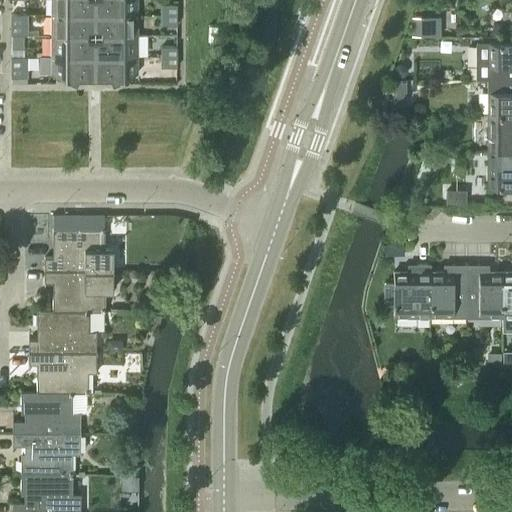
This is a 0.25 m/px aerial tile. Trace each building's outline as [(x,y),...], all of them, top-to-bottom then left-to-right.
[(93,0),(50,0),(51,13),(94,13),(93,0)] [(137,0),(93,0),(94,13),(138,12),(137,0)] [(162,2),(162,13),(177,13),(177,2),(162,2)] [(138,12),(94,13),(94,34),(138,34),(138,12)] [(11,13),(11,23),(26,23),(26,13),(11,13)] [(94,13),(51,13),(51,34),(94,34),(94,13)] [(177,23),(177,13),(162,13),(163,23),(177,23)] [(439,35),(440,16),(410,16),(410,35),(439,35)] [(26,34),(26,23),(11,23),(11,34),(23,34),(26,34)] [(23,34),(11,34),(11,56),(23,56),(23,34)] [(94,34),(51,34),(50,56),(94,56),(94,55),(94,34)] [(138,34),(94,34),(94,55),(138,55),(138,34)] [(488,79),(511,78),(511,41),(488,41),(488,79)] [(161,56),(176,56),(176,46),(161,46),(161,56)] [(138,55),(94,55),(94,56),(94,78),(101,78),(110,78),(112,83),(138,72),(138,55)] [(11,66),(26,66),(26,56),(23,56),(11,56),(11,66)] [(94,56),(50,56),(50,72),(76,82),(78,78),(87,78),(94,78),(94,56)] [(176,56),(161,56),(161,66),(177,66),(176,56)] [(395,65),(394,67),(394,70),(396,72),(396,74),(397,75),(399,75),(402,75),(403,75),(405,72),(406,71),(406,69),(406,67),(405,65),(403,63),(401,62),(398,62),(397,63),(395,65)] [(26,66),(11,66),(11,76),(26,76),(26,66)] [(392,89),(392,92),(392,95),(393,97),(393,98),(394,98),(394,99),(395,99),(395,100),(397,100),(397,101),(398,101),(398,102),(400,102),(401,102),(403,102),(404,102),(405,101),(405,99),(405,93),(405,82),(405,80),(404,79),(403,78),(397,78),(395,79),(394,81),(394,82),(394,84),(393,89),(392,89)] [(511,78),(488,79),(488,115),(511,114),(511,78)] [(511,114),(488,115),(488,151),(511,150),(511,114)] [(511,150),(488,151),(488,187),(511,186),(511,150)] [(445,187),(445,202),(465,202),(466,188),(445,187)] [(44,268),(112,269),(112,247),(104,247),(104,227),(52,227),(52,240),(56,240),(56,256),(44,256),(44,268)] [(393,315),(429,315),(429,271),(429,262),(416,262),(416,271),(393,271),(393,315)] [(429,315),(465,315),(465,262),(452,262),(452,271),(429,271),(429,315)] [(465,315),(501,315),(503,271),(479,271),(479,262),(465,262),(465,315)] [(112,269),(44,268),(44,281),(56,281),(56,295),(52,295),(52,308),(88,309),(105,309),(105,286),(112,286),(112,269)] [(501,315),(511,315),(511,270),(503,271),(501,315)] [(27,350),(96,350),(96,329),(88,329),(88,309),(52,308),(35,309),(36,323),(39,323),(40,337),(27,337),(27,350)] [(511,349),(502,350),(502,364),(511,364),(511,349)] [(96,350),(27,350),(27,363),(39,363),(39,377),(35,377),(36,390),(73,391),(88,391),(88,371),(96,371),(96,350)] [(500,352),(486,352),(487,353),(486,357),(486,362),(497,363),(498,363),(500,363),(500,352)] [(431,358),(431,359),(431,364),(433,366),(437,367),(438,367),(441,366),(443,364),(443,362),(443,358),(443,357),(442,356),(438,354),(436,355),(435,355),(434,355),(434,356),(432,357),(431,358)] [(11,432),(80,433),(80,409),(73,409),(73,391),(36,390),(19,390),(19,405),(23,405),(23,419),(11,419),(11,432)] [(80,433),(11,432),(11,445),(24,445),(24,458),(20,458),(19,474),(73,474),(72,453),(80,453),(80,433)] [(11,511),(80,511),(80,493),(73,493),(73,474),(19,474),(19,486),(24,486),(23,501),(11,501),(11,511)]
